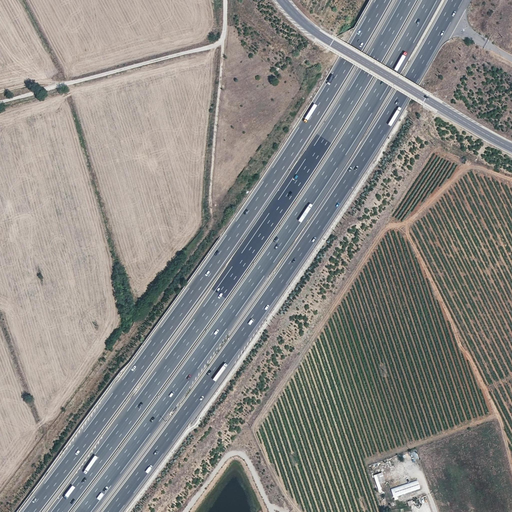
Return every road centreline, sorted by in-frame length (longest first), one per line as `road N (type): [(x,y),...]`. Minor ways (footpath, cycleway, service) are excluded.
road 1 (motorway): [(382,0),(247,216),(31,511)]
road 2 (motorway): [(408,0),(270,223),(59,511)]
road 3 (motorway): [(82,511),(283,236),(429,0)]
road 4 (motorway): [(110,511),(335,198),(454,0)]
road 5 (track): [(0,500),(214,222),(209,200)]
road 6 (tertiary): [(511,147),(319,35),(280,0)]
road 7 (track): [(0,102),(223,39)]
road 8 (track): [(223,39),(209,200)]
